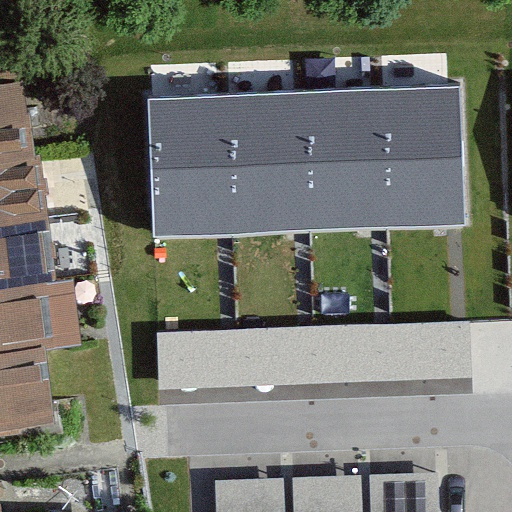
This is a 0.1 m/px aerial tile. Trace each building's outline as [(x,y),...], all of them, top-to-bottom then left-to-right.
[(26,84),(0,86),(0,431),(57,425),(49,345),(79,342),(72,274),(51,276),(40,172),(35,172),(26,84)] [(460,87),(148,98),(153,237),(465,226),(460,87)] [(470,326),(163,338),(165,389),(472,377),(470,326)] [(435,511),(435,475),(367,476),(367,511),(435,511)] [(357,511),(357,477),(289,478),(289,511),(357,511)] [(281,511),(281,478),(213,479),(213,511),(281,511)]
